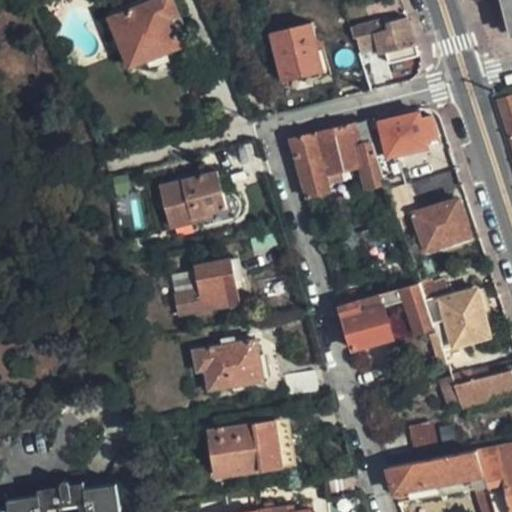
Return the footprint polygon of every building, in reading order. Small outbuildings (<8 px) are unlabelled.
[(172,0),(158,0),(110,20),(131,70),(183,49),(174,26),(168,29),(165,22),(171,20),(179,16),(172,0)] [(406,18),(387,24),(386,18),(350,30),(354,39),(374,33),(380,55),(414,46),(406,18)] [(168,29),(174,26),(171,20),(165,22),(168,29)] [(271,32),(283,80),(324,70),(312,22),(271,32)] [(511,96),(498,101),(511,142),(511,96)] [(391,152),(429,141),(429,137),(441,132),(436,115),(435,115),(424,116),(422,111),(382,121),(391,152)] [(292,139),(308,197),(331,190),(327,174),(363,165),(369,184),(386,179),(374,140),(364,143),(358,123),(292,139)] [(173,228),(197,223),(196,217),(228,208),(219,172),(164,186),(173,228)] [(469,231),(458,196),(414,210),(424,245),(469,231)] [(242,302),(235,255),(199,261),(202,284),(177,288),(181,311),(242,302)] [(415,332),(432,327),(423,302),(417,282),(393,289),(397,300),(405,297),(415,332)] [(341,306),(353,349),(394,337),(385,303),(397,300),(393,289),(341,306)] [(485,335),(472,291),(437,302),(450,345),(485,335)] [(444,367),(435,337),(427,340),(436,369),(444,367)] [(212,388),(264,380),(257,338),(195,348),(198,369),(208,368),(212,388)] [(511,393),(511,373),(511,369),(473,379),(471,369),(438,377),(446,403),(457,401),(459,407),(511,393)] [(290,397),(317,394),(314,372),(287,377),(290,397)] [(291,419),(276,421),(282,468),(297,465),(291,419)] [(217,476),(232,474),(282,468),(276,421),(210,431),(217,476)] [(433,424),(410,427),(411,444),(435,442),(433,424)] [(511,440),(475,448),(484,476),(495,511),(503,511),(511,510),(511,440)] [(394,494),(408,489),(407,484),(423,480),(424,485),(437,482),(435,476),(467,467),(472,480),(475,480),(483,511),(495,511),(484,476),(475,448),(387,469),(394,494)] [(354,493),(351,476),(326,481),(329,496),(354,493)] [(123,511),(119,484),(88,489),(87,483),(40,490),(40,496),(9,500),(10,511),(123,511)]
